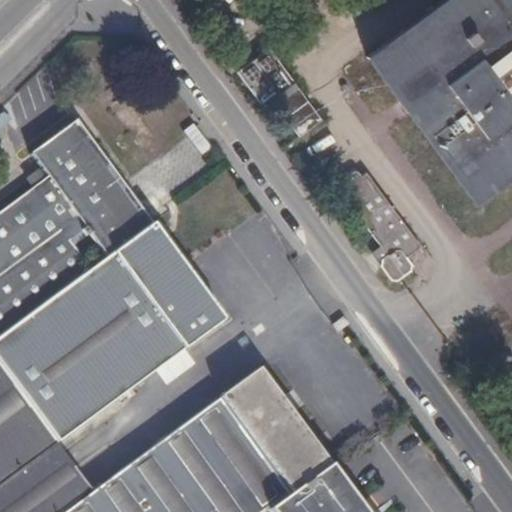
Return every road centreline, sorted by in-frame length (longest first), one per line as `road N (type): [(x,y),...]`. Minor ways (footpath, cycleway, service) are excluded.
road 1 (unclassified): [(511,502),(141,0)]
road 2 (unknown): [(383,328),(435,290),(442,270),(435,244),(332,99),(329,81),(339,55),(396,0)]
road 3 (unknown): [(80,467),(283,320)]
road 4 (unknown): [(283,320),(429,511)]
